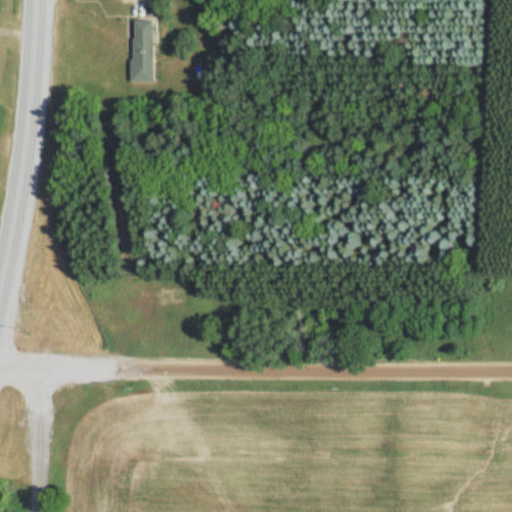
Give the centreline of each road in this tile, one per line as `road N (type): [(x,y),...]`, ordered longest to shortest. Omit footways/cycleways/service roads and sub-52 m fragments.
road 1 (residential): [(0,365),(511,367)]
road 2 (secondary): [(0,293),(39,0)]
road 3 (residential): [(40,511),(42,368)]
